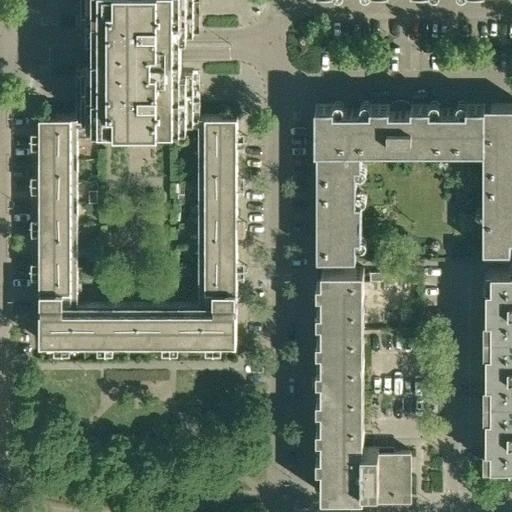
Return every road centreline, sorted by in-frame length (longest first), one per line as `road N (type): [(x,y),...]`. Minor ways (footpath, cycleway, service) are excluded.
road 1 (residential): [(289,511),(277,484),(279,86)]
road 2 (residential): [(279,86),(511,87)]
road 3 (residential): [(511,10),(280,10)]
road 4 (residential): [(35,44),(53,52),(242,45)]
road 5 (residential): [(242,45),(186,37),(35,44)]
